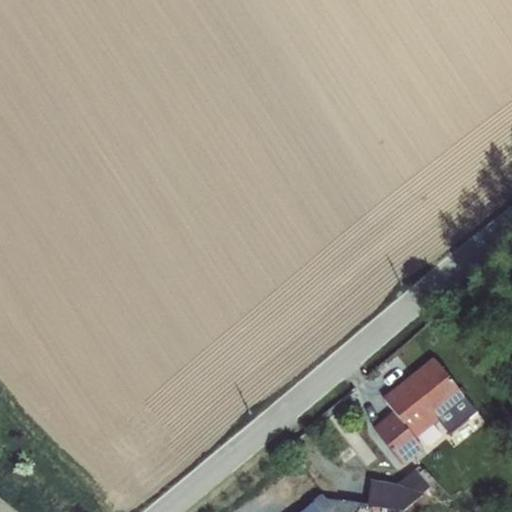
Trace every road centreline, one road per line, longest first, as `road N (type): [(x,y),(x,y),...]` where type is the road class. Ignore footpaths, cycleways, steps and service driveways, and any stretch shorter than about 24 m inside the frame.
road 1 (tertiary): [(162,511),(511,223)]
road 2 (track): [(0,414),(111,511)]
